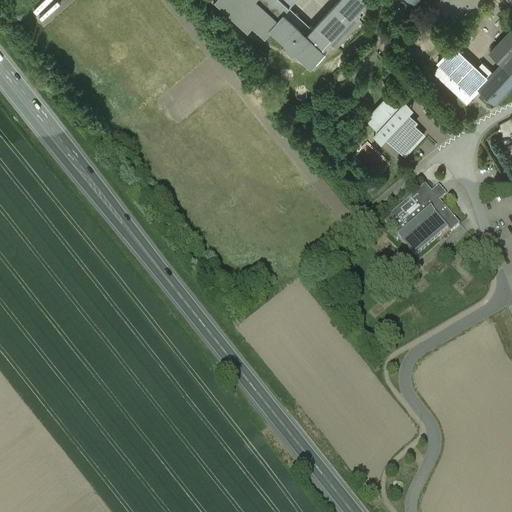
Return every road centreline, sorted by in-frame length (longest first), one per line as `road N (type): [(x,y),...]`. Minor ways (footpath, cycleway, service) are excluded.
road 1 (primary): [(0,68),(351,511)]
road 2 (residential): [(447,147),(475,197),(506,300),(414,353),(407,365),(407,393),(436,443),(410,511)]
